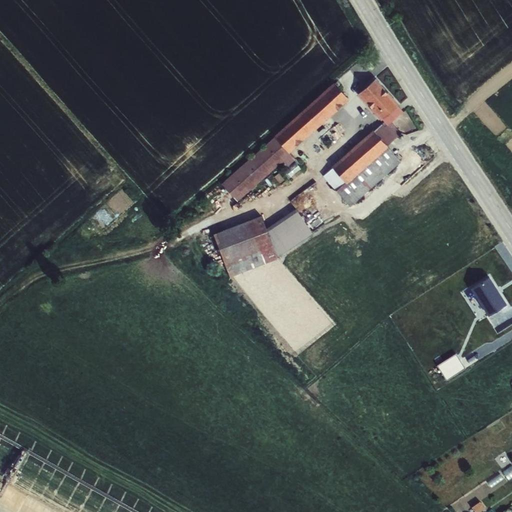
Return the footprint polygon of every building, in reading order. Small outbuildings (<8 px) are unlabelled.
[(375,77),(357,93),(381,120),(382,119),(399,104),(375,77)] [(333,82),(273,136),(274,136),(289,153),(289,152),(349,99),(333,82)] [(383,121),(386,125),(391,122),(404,111),(399,104),(382,119),(383,121)] [(372,129),(331,166),(332,167),(322,176),(335,192),(336,191),(350,206),(400,161),(387,145),(401,133),(391,122),(386,125),(383,121),(382,123),(373,130),(372,129)] [(320,134),(324,147),(341,142),(338,129),(320,134)] [(274,136),(221,183),(237,201),(283,161),(287,166),(295,158),(289,152),(289,153),(274,136)] [(286,168),(288,175),(300,171),(297,164),(286,168)] [(296,208),(265,226),(273,247),(304,221),(296,208)] [(261,215),(213,233),(230,276),(277,258),(276,256),(273,247),(265,226),(261,215)] [(312,232),(304,221),(273,247),(276,256),(312,232)] [(489,426),(494,434),(504,428),(499,420),(489,426)] [(494,457),(502,468),(511,461),(503,450),(494,457)] [(508,480),(511,476),(511,464),(511,465),(502,472),(508,480)] [(486,481),(490,488),(504,481),(500,473),(486,481)] [(471,506),(475,511),(478,511),(485,508),(480,500),(471,506)]
